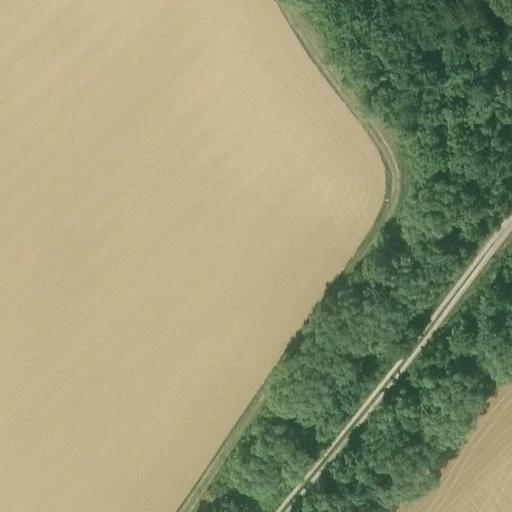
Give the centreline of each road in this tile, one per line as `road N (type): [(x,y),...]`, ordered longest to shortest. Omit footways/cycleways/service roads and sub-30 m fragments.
road 1 (track): [(293,0),(381,147),(397,186),(391,225),(187,511)]
road 2 (track): [(511,226),(292,511)]
